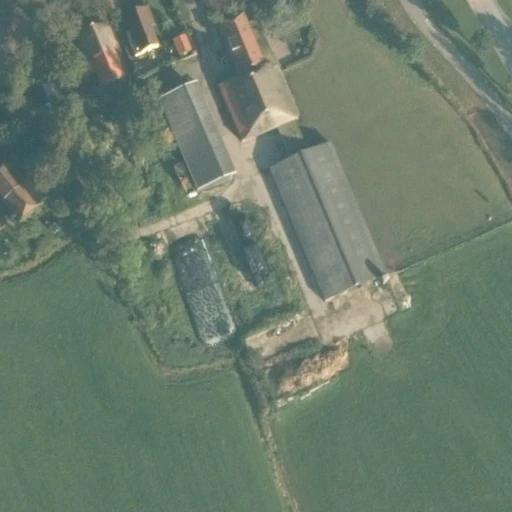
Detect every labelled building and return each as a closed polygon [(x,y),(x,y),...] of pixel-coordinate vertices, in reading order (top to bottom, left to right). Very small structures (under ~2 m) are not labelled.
[(111,14),(119,11),(115,1),(107,4),(111,14)] [(120,22),(135,60),(158,50),(149,30),(152,28),(145,11),(120,22)] [(218,28),(239,80),(218,89),(241,145),(276,131),(289,164),(268,172),(324,305),(385,279),(330,147),(307,156),(293,123),(297,121),(257,25),(247,29),(242,18),(218,28)] [(85,68),(72,73),(76,83),(93,76),(99,90),(122,81),(109,49),(114,47),(106,28),(75,41),(85,68)] [(170,43),(176,60),(190,55),(183,37),(170,43)] [(34,89),(44,112),(63,103),(54,81),(34,89)] [(195,196),(236,180),(199,87),(159,102),(195,196)] [(131,117),(118,120),(121,133),(134,130),(131,117)] [(15,217),(20,223),(48,201),(33,181),(24,187),(7,164),(0,169),(0,206),(11,220),(15,217)]
